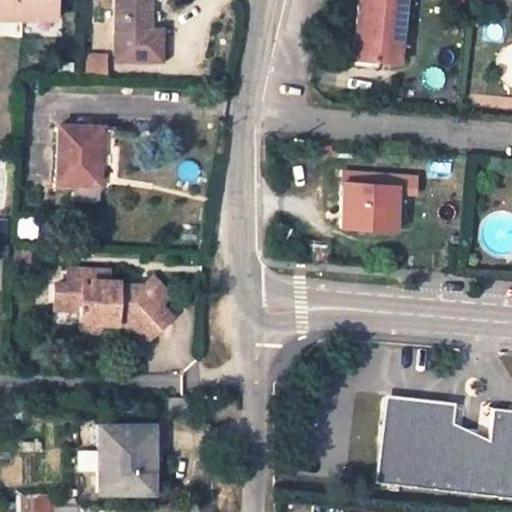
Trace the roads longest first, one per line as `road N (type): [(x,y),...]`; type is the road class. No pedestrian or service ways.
road 1 (residential): [(511,136),(249,114)]
road 2 (unclassified): [(250,309),(342,305),(511,319)]
road 3 (residential): [(252,511),(250,309)]
road 4 (residential): [(250,309),(249,114)]
